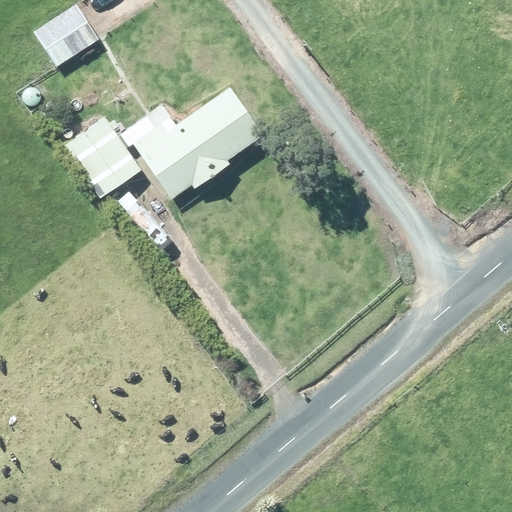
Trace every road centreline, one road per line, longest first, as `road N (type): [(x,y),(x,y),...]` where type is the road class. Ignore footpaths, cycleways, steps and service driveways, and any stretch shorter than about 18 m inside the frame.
road 1 (unclassified): [(205,511),(511,249)]
road 2 (track): [(473,282),(261,0)]
